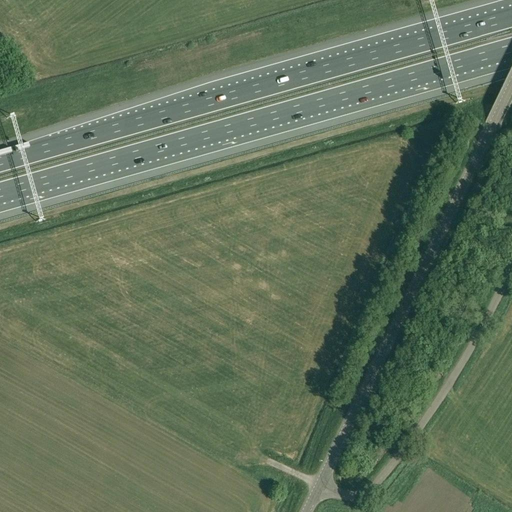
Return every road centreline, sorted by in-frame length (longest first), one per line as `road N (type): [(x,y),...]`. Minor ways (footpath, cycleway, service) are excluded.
road 1 (motorway): [(511,16),(0,161)]
road 2 (motorway): [(0,193),(511,49)]
road 3 (unclassified): [(319,487),(511,84)]
road 4 (unclassified): [(511,263),(458,368),(372,489),(355,497),(319,487)]
